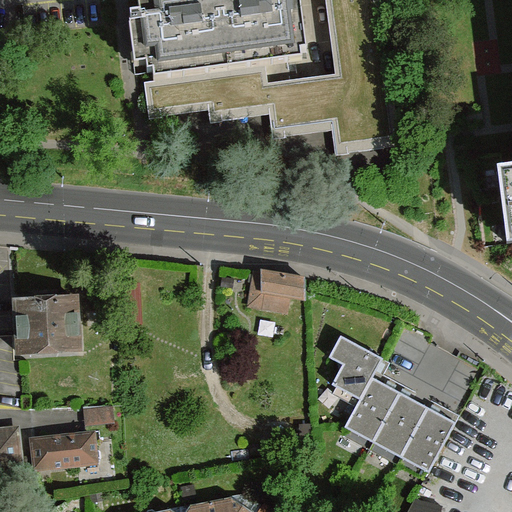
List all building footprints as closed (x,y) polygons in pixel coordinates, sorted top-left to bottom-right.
[(229,72),(219,0),(142,0),(139,0),(141,16),(142,25),(132,26),(129,27),(135,67),(147,65),(148,73),(155,73),(156,82),(229,72)] [(327,0),(338,76),(292,82),(289,64),(229,72),(156,82),(145,83),(150,120),(163,118),(162,113),(209,108),(211,124),(224,123),(224,118),(270,111),(273,140),(287,139),(286,134),(332,128),(336,157),(349,155),(348,150),(396,144),(378,0),(327,0)] [(219,0),(229,72),(289,64),(303,62),(302,53),(307,53),(300,0),(219,0)] [(142,25),(141,16),(131,17),(132,26),(142,25)] [(511,165),(498,167),(507,242),(511,240),(511,165)] [(307,280),(257,272),(251,307),(287,312),(290,297),(307,300),(307,294),(307,280)] [(142,324),(140,284),(120,285),(123,325),(142,324)] [(77,299),(19,303),(21,351),(79,346),(77,299)] [(374,378),(384,358),(343,336),(330,359),(343,366),(334,385),(361,400),(374,378)] [(402,393),(374,378),(361,400),(346,428),(374,443),(402,393)] [(429,409),(402,393),(374,443),(403,458),(429,409)] [(117,424),(115,408),(86,411),(88,427),(117,424)] [(456,423),(429,409),(403,458),(431,474),(456,423)] [(310,440),(308,415),(296,416),(297,441),(310,440)] [(17,432),(0,433),(0,471),(20,469),(17,432)] [(63,439),(35,442),(38,470),(98,463),(95,437),(88,438),(63,441),(63,439)] [(246,494),(182,507),(182,511),(258,511),(263,506),(246,494)] [(442,511),(444,507),(416,501),(409,511),(442,511)]
